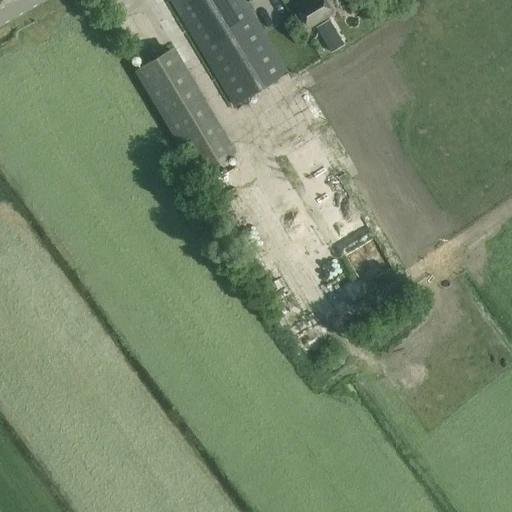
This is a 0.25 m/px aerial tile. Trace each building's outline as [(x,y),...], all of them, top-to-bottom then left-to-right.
[(246,0),(169,0),(233,105),(289,72),(246,0)] [(306,0),(297,5),(309,25),(332,11),(324,0),(306,0)] [(314,42),(333,31),(327,22),(309,33),(314,42)] [(134,68),(197,172),(232,151),(169,47),(134,68)] [(315,209),(338,197),(310,139),(287,151),(315,209)] [(344,195),(320,208),(359,283),(384,270),(344,195)] [(305,218),(294,226),(305,241),(316,234),(305,218)]
